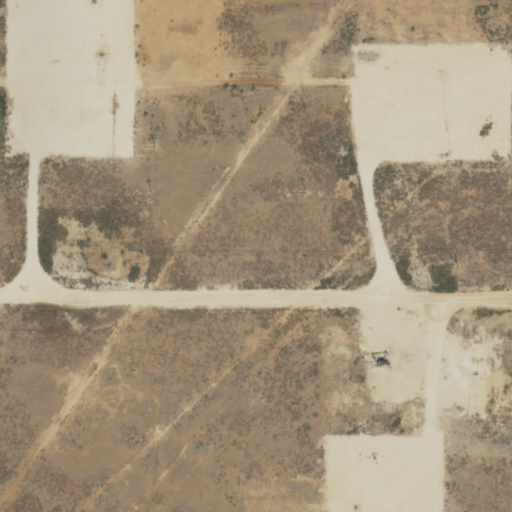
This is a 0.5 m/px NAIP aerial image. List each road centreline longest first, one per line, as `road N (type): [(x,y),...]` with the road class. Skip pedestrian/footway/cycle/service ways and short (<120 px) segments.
road 1 (track): [(511,81),(0,68)]
road 2 (track): [(511,266),(0,269)]
